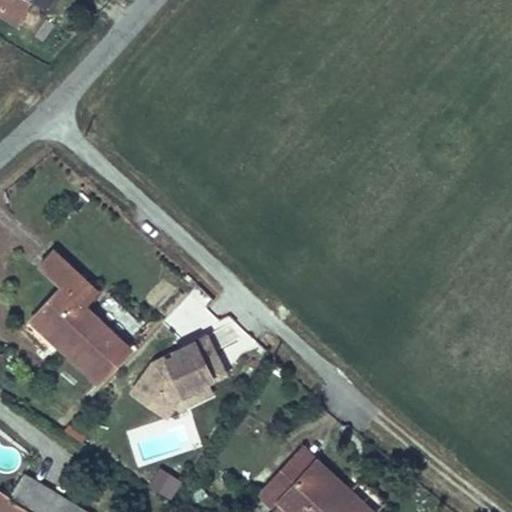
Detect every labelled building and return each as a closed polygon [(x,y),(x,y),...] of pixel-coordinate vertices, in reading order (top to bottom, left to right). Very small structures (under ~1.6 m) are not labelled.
[(0,0),(0,16),(17,26),(31,1),(28,0),(0,0)] [(62,288),(37,314),(65,341),(60,346),(63,348),(99,382),(132,348),(86,305),(98,291),(55,251),(40,267),(62,288)] [(37,314),(32,319),(60,346),(65,341),(37,314)] [(209,382),(221,377),(212,358),(218,356),(208,334),(153,361),(120,396),(154,428),(176,404),(186,393),(209,382)] [(227,374),(218,356),(212,358),(221,377),(227,374)] [(179,408),(213,391),(209,382),(186,393),(176,404),(179,408)] [(304,446),(297,453),(342,495),(349,488),(304,446)] [(342,495),(297,453),(266,487),(292,511),(373,511),(349,488),(342,495)] [(25,475),(12,496),(38,511),(59,511),(66,501),(25,475)] [(169,484),(155,476),(150,485),(163,494),(169,484)] [(38,511),(12,496),(2,490),(0,494),(0,511),(38,511)] [(84,511),(66,501),(59,511),(84,511)]
